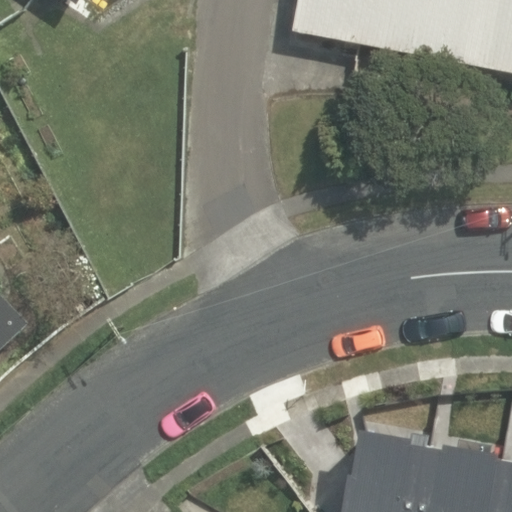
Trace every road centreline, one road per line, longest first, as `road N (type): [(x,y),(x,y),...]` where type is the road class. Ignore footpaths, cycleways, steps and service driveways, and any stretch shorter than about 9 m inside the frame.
road 1 (residential): [(245,322),(238,37),(245,0)]
road 2 (residential): [(5,511),(64,457),(245,322)]
road 3 (residential): [(245,322),(431,273),(511,276)]
